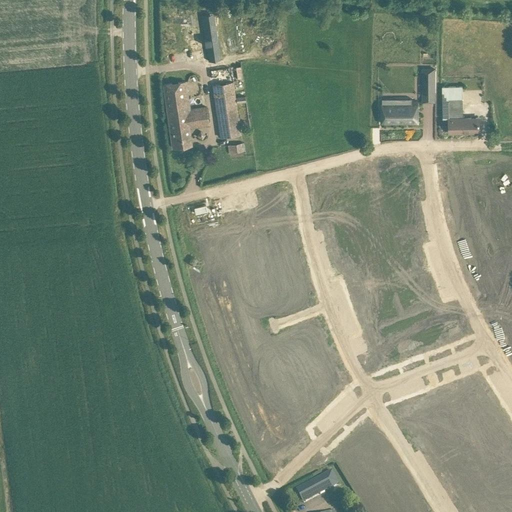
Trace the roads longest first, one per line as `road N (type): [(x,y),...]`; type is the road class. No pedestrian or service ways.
road 1 (track): [(511,141),(380,148),(146,205)]
road 2 (secondary): [(182,348),(136,142),(128,0)]
road 3 (residential): [(369,393),(334,314),(294,170)]
road 4 (residential): [(488,348),(451,268),(424,145)]
road 5 (residential): [(369,393),(251,505)]
road 6 (residential): [(441,511),(369,393)]
road 7 (residential): [(488,348),(369,393)]
